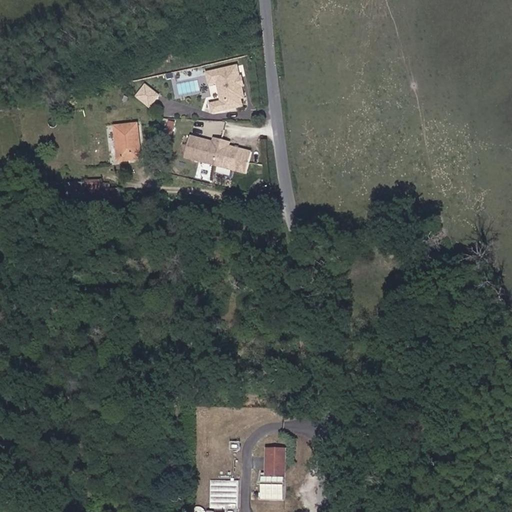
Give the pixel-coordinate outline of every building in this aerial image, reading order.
[(244,86),(243,79),(245,77),(243,66),(212,72),(214,83),(222,81),(226,101),(215,103),(216,112),(247,106),(246,98),(249,98),(247,87),(244,86)] [(199,79),(178,83),(180,96),(201,92),(199,79)] [(157,97),(146,87),(141,94),(152,103),(157,97)] [(110,164),(134,159),(126,120),(101,125),(110,164)] [(219,147),(195,141),(190,162),(252,178),(258,157),(235,151),(236,147),(220,143),(219,147)] [(121,198),(121,188),(111,187),(111,182),(67,179),(66,195),(121,198)] [(261,499),(285,498),(283,446),(264,447),(265,475),(260,475),(261,499)] [(241,481),(214,478),(212,507),(239,510),(241,481)]
